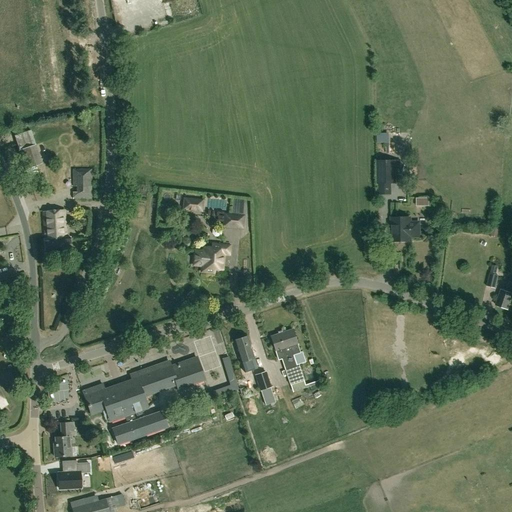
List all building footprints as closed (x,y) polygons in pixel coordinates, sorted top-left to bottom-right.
[(45,92),(49,91),(54,107),(85,98),(82,86),(77,88),(72,72),(41,81),(45,92)] [(38,173),(35,166),(42,164),(31,131),(14,136),(25,169),(26,169),(28,176),(38,173)] [(376,160),(377,184),(378,184),(378,195),(392,195),(391,184),(396,184),(396,169),(400,169),(400,160),(376,160)] [(91,186),(92,169),(73,169),(73,186),(76,186),(76,192),(73,192),(73,199),(91,199),(91,186)] [(201,212),(202,201),(184,198),(183,210),(201,212)] [(66,238),(64,210),(42,212),(44,239),(45,253),(71,251),(70,237),(66,238)] [(242,228),(243,216),(225,214),(224,226),(242,228)] [(411,222),(411,217),(391,218),(392,241),(411,241),(411,237),(420,237),(420,222),(411,222)] [(228,254),(229,246),(212,244),(212,248),(204,248),(203,253),(193,252),(192,263),(202,264),(201,271),(213,272),(214,269),(222,269),(223,253),(228,254)] [(495,288),(499,275),(490,273),(486,286),(495,288)] [(511,282),(510,282),(509,284),(506,292),(501,290),(496,305),(508,310),(511,297),(511,282)] [(300,352),(292,330),(278,334),(278,336),(271,338),(278,360),(282,359),(286,370),(296,366),(296,365),(305,362),(302,352),(300,352)] [(241,362),(254,358),(247,336),(234,341),(241,362)] [(204,380),(196,357),(171,367),(169,361),(130,375),(132,380),(104,389),(103,384),(83,391),(91,415),(106,409),(110,421),(125,416),(127,423),(113,428),(118,444),(167,427),(162,411),(136,420),(133,413),(147,408),(143,396),(176,385),(178,389),(204,380)] [(231,364),(229,358),(228,357),(222,359),(224,366),(231,364)] [(260,391),(271,387),(266,371),(254,375),(260,391)] [(306,388),(303,381),(304,380),(301,373),(287,377),(290,385),(291,385),(293,392),(306,388)] [(203,402),(212,399),(209,392),(201,395),(203,402)] [(229,394),(220,397),(222,403),(231,400),(229,394)] [(297,403),(300,408),(306,404),(303,399),(297,403)] [(54,457),(71,456),(69,431),(74,431),(73,422),(60,423),(61,437),(55,437),(56,448),(54,449),(54,457)] [(79,472),(59,473),(60,488),(81,487),(80,474),(88,474),(88,465),(79,465),(79,472)] [(117,511),(116,507),(114,497),(104,499),(97,501),(96,496),(85,498),(70,502),(72,511),(117,511)]
